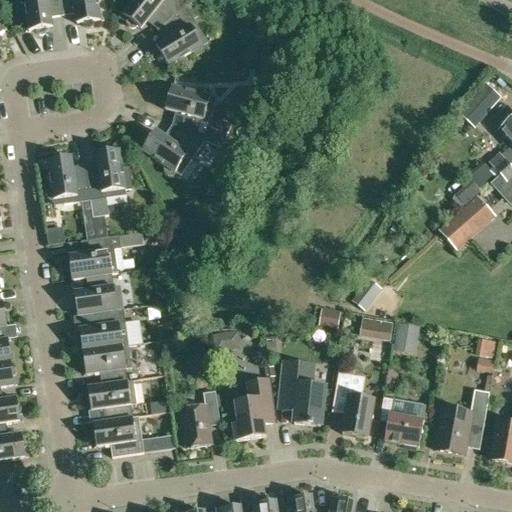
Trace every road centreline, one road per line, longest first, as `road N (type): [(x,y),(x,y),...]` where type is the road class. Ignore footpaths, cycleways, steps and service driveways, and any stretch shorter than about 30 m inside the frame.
road 1 (residential): [(511,502),(309,469),(70,504)]
road 2 (residential): [(18,132),(70,504)]
road 3 (residential): [(18,132),(97,122),(109,101),(105,75),(85,63),(23,72),(12,95)]
